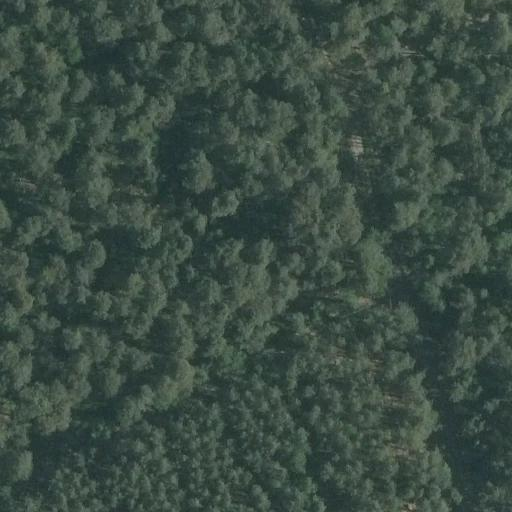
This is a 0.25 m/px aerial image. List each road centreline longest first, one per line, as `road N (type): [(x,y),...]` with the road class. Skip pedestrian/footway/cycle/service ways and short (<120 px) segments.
road 1 (track): [(302,0),(472,511)]
road 2 (track): [(511,15),(414,45),(338,90)]
